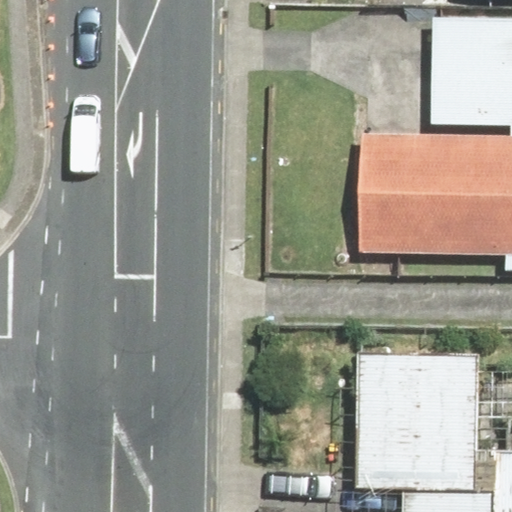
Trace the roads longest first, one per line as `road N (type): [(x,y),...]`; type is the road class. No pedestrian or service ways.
road 1 (tertiary): [(138,0),(139,347)]
road 2 (tertiary): [(139,347),(137,511)]
road 3 (residential): [(0,338),(139,347)]
